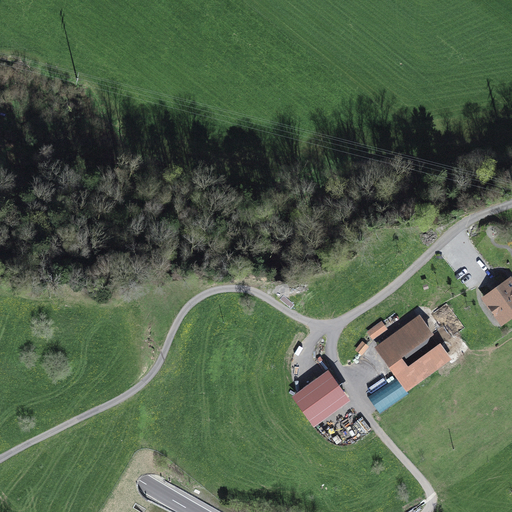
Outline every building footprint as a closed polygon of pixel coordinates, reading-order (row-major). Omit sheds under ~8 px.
[(511,315),(511,282),(511,281),(486,299),(502,322),(511,315)] [(419,319),(379,348),(408,388),(448,358),(439,346),(407,369),(400,359),(431,335),(419,319)] [(386,329),(381,323),(369,332),(374,338),(386,329)] [(362,354),(367,347),(363,344),(358,350),(362,354)] [(346,400),(331,380),(300,402),(314,422),(346,400)]
